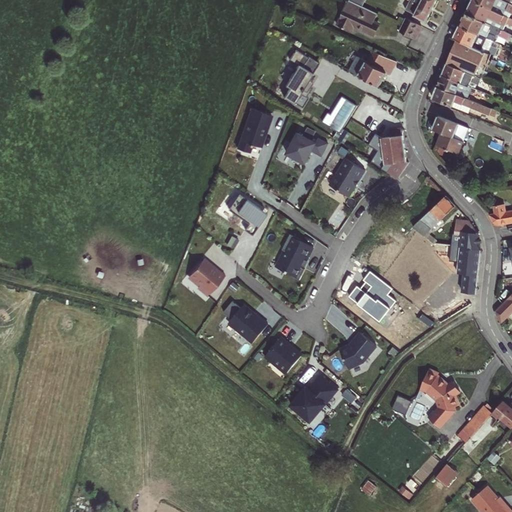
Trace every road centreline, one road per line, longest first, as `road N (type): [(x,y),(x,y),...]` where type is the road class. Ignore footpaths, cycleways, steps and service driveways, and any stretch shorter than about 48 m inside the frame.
road 1 (track): [(486,298),(404,357),(352,441),(325,452),(172,324),(0,274)]
road 2 (residential): [(307,325),(372,212),(428,162)]
road 3 (residential): [(428,162),(410,110),(459,0)]
road 4 (residential): [(511,358),(486,313),(490,240)]
